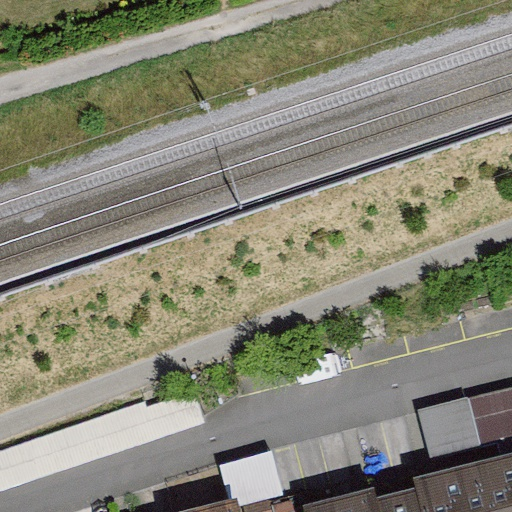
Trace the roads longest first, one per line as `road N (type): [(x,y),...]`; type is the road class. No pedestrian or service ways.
road 1 (residential): [(511,236),(0,433)]
road 2 (track): [(318,0),(0,94)]
